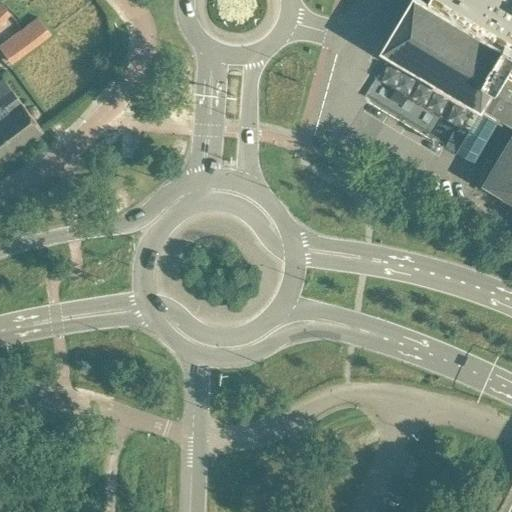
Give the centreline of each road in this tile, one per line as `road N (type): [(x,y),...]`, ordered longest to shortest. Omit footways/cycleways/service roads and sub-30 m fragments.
road 1 (residential): [(0,196),(63,154),(134,83),(147,37),(127,0)]
road 2 (unclassified): [(410,400),(344,400),(270,429),(200,440)]
road 3 (residential): [(200,440),(63,396),(0,396)]
road 4 (secondary): [(188,182),(124,225),(0,250)]
road 5 (secondary): [(354,327),(511,391)]
road 6 (secondary): [(199,355),(245,357),(299,330),(354,327)]
road 7 (secondary): [(511,300),(366,258)]
road 8 (secondary): [(147,301),(216,336),(242,335),(276,314)]
road 9 (secondary): [(16,326),(155,319)]
road 10 (secondary): [(254,189),(247,133),(253,54)]
road 11 (secondary): [(16,326),(55,312),(147,301)]
road 12 (secondary): [(202,202),(179,212),(154,240),(145,263),(147,301)]
road 13 (unclassified): [(363,511),(410,400)]
